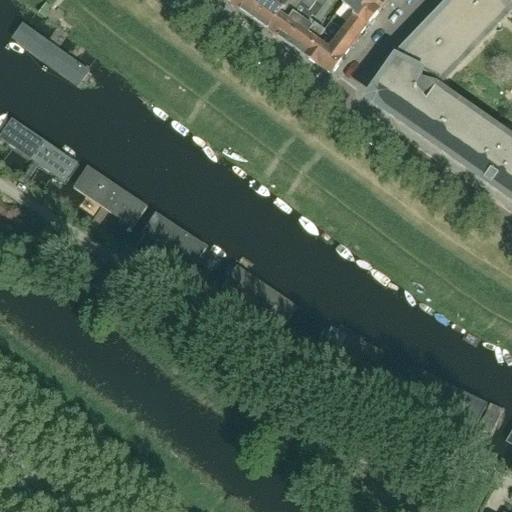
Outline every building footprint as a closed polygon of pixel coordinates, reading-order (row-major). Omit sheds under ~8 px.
[(24,11),(7,0),(0,0),(0,19),(12,28),(24,11)] [(249,19),(262,0),(234,0),(231,6),(249,19)] [(268,31),(289,0),(262,0),(249,19),(268,31)] [(286,44),(317,0),(304,0),(302,3),(298,0),(289,0),(268,31),(286,44)] [(317,41),(325,30),(315,24),(312,28),(307,24),(312,17),(316,19),(327,4),(320,0),(317,0),(286,44),(305,58),(317,41)] [(367,27),(381,13),(380,12),(365,0),(347,0),(342,6),(354,16),(342,32),(355,42),(366,27),(367,27)] [(365,0),(380,12),(390,0),(365,0)] [(477,178),(505,139),(434,89),(511,7),(511,1),(510,0),(452,0),(397,58),(378,84),(378,86),(377,88),(376,90),(376,93),(375,94),(375,96),(376,98),(376,101),(377,103),(378,105),(379,107),(380,109),(382,111),(383,112),(477,178)] [(49,23),(54,16),(48,11),(43,18),(49,23)] [(342,32),(329,49),(317,41),(305,58),(319,68),(320,68),(331,76),(344,59),(343,59),(355,42),(342,32)] [(44,160),(0,132),(0,156),(33,177),(44,160)] [(511,143),(498,163),(485,183),(511,201),(511,143)] [(123,213),(57,169),(45,186),(112,230),(123,213)] [(0,211),(2,213),(5,220),(13,220),(17,214),(14,207),(6,207),(0,203),(0,211)] [(190,257),(141,223),(130,240),(179,274),(190,257)] [(87,264),(84,262),(79,271),(92,279),(101,266),(91,258),(87,264)] [(274,313),(207,269),(196,285),(263,330),(274,313)] [(106,294),(117,277),(110,273),(99,289),(106,294)] [(373,364),(284,319),(274,337),(364,382),(373,364)] [(207,361),(216,346),(208,341),(198,355),(207,361)] [(456,406),(384,372),(376,390),(448,424),(456,406)] [(310,399),(311,397),(298,391),(292,404),(310,412),(315,401),(310,399)] [(511,436),(492,426),(482,443),(511,459),(511,436)] [(376,460),(373,467),(382,472),(391,454),(373,445),(368,455),(376,460)]
